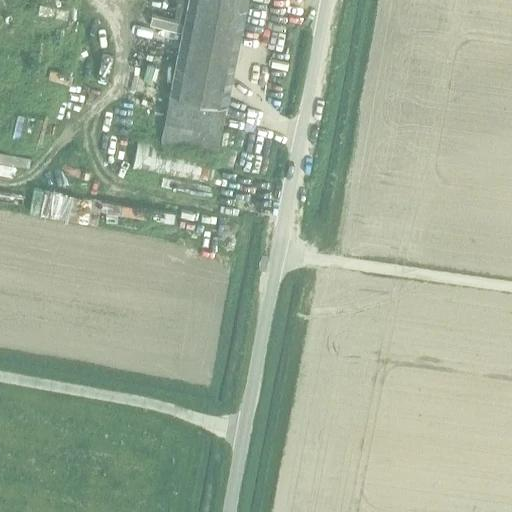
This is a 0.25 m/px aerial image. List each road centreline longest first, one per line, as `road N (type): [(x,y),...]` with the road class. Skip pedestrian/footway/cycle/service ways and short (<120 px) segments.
road 1 (unclassified): [(227,511),(327,0)]
road 2 (track): [(511,286),(278,253)]
